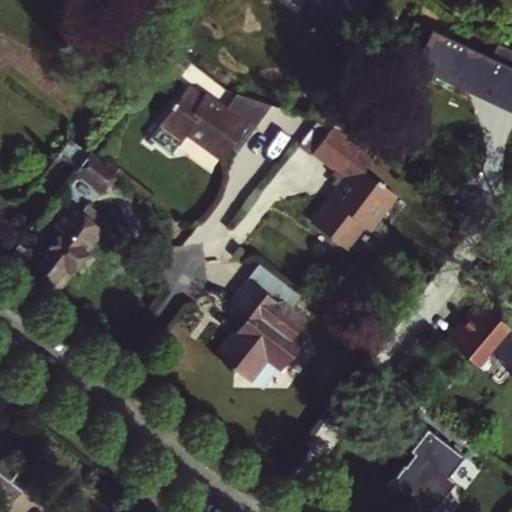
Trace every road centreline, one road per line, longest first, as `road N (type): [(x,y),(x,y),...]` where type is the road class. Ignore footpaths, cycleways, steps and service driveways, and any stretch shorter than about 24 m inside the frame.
road 1 (residential): [(101,390),(258,511)]
road 2 (residential): [(101,390),(197,265)]
road 3 (unknown): [(176,293),(159,237),(110,166)]
road 4 (residential): [(0,311),(101,390)]
